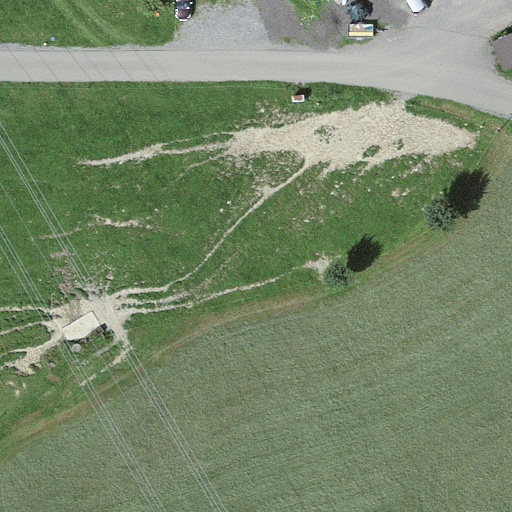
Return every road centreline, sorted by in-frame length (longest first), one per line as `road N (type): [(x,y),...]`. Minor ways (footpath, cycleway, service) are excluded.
road 1 (track): [(429,74),(286,178),(178,315),(0,451)]
road 2 (track): [(0,67),(429,74),(511,105)]
